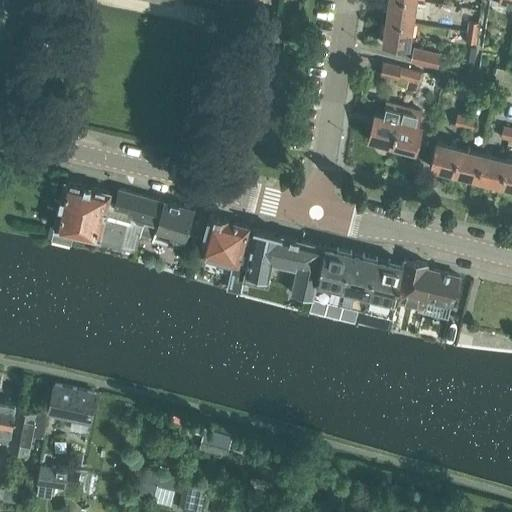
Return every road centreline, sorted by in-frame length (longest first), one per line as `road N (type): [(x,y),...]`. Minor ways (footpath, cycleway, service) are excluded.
road 1 (tertiary): [(317,213),(0,134)]
road 2 (residential): [(317,213),(349,0)]
road 3 (tertiary): [(511,259),(317,213)]
